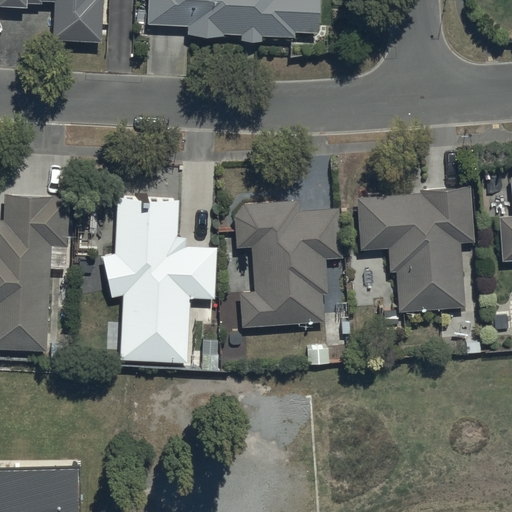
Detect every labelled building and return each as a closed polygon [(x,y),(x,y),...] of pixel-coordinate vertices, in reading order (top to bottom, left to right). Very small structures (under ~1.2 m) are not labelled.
[(51,0),(50,32),(100,34),(100,0),(51,0)] [(146,0),(146,17),(186,18),(186,28),(238,29),(238,33),(259,34),(260,28),(292,29),(292,25),(315,26),(315,0),(146,0)] [(511,169),(508,170),(510,209),(496,210),(499,254),(511,252),(511,169)] [(419,189),(354,192),(358,243),(386,241),(388,265),(392,265),(395,304),(463,301),(460,237),(472,237),(469,179),(418,181),(419,189)] [(46,262),(63,263),(66,189),(2,188),(1,214),(0,214),(0,342),(45,344),(46,262)] [(176,190),(113,190),(113,246),(100,250),(108,291),(120,289),(118,353),(186,356),(188,291),(212,291),(213,240),(183,240),(183,230),(175,229),(176,190)] [(234,241),(249,240),(251,285),(237,286),(239,320),(322,316),(320,288),(325,287),(323,252),(338,252),(336,202),(296,204),(295,195),(242,197),(232,208),(234,241)] [(445,375),(365,381),(374,508),(455,502),(445,375)] [(362,384),(343,385),(345,426),(364,425),(362,384)] [(235,423),(217,425),(224,507),(240,506),(240,511),(321,511),(321,500),(342,498),(335,417),(315,419),(313,391),(232,398),(235,423)] [(364,442),(348,443),(350,487),(366,486),(364,442)] [(0,464),(0,511),(78,511),(78,463),(0,464)]
